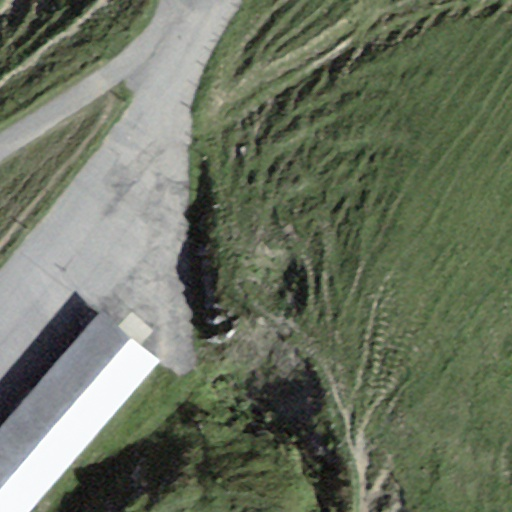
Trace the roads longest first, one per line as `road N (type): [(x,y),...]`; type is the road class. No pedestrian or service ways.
road 1 (unclassified): [(213,0),(110,177),(0,329)]
road 2 (track): [(0,135),(118,67),(206,0)]
